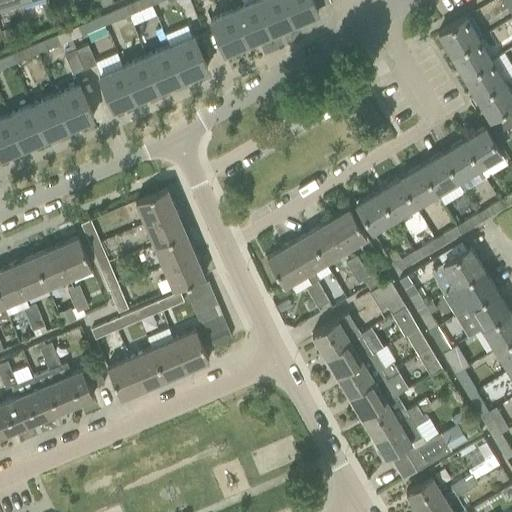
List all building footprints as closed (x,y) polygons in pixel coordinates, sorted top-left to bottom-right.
[(149,0),(134,0),(137,9),(151,4),(149,0)] [(257,0),(250,0),(233,7),(247,41),(270,32),(257,0)] [(284,0),(257,0),(270,32),(293,22),(284,0)] [(284,0),(293,22),(317,12),(312,0),(284,0)] [(511,0),(502,0),(510,11),(511,15),(511,0)] [(114,19),(128,13),(124,4),(110,10),(114,19)] [(247,41),(233,7),(209,17),(223,51),(247,41)] [(78,24),(68,28),(72,37),(81,33),(105,23),(101,14),(78,24)] [(437,32),(450,53),(478,37),(465,15),(437,32)] [(0,28),(4,40),(17,36),(8,26),(0,28)] [(34,43),(38,52),(60,42),(57,33),(34,43)] [(192,35),(169,45),(183,77),(206,67),(192,35)] [(490,58),(478,37),(450,53),(463,75),(490,58)] [(38,52),(34,43),(11,53),(15,62),(38,52)] [(76,47),(84,67),(96,62),(87,43),(76,47)] [(169,45),(146,54),(160,87),(183,77),(169,45)] [(72,72),(84,67),(76,47),(66,51),(64,52),(72,72)] [(0,68),(15,62),(11,53),(0,57),(0,68)] [(146,54),(123,64),(137,97),(160,87),(146,54)] [(503,79),(490,58),(463,75),(476,96),(503,79)] [(137,97),(123,64),(99,74),(113,107),(137,97)] [(489,118),(511,103),(511,95),(503,79),(476,96),(489,118)] [(79,82),(55,93),(70,126),(93,116),(79,82)] [(55,93),(32,103),(46,136),(70,126),(55,93)] [(46,136),(32,103),(9,113),(23,146),(46,136)] [(0,155),(23,146),(9,113),(0,116),(0,155)] [(511,124),(507,116),(493,125),(497,132),(511,124)] [(484,124),(462,137),(479,166),(501,153),(484,124)] [(479,166),(462,137),(441,150),(458,179),(463,187),(484,174),(479,166)] [(437,191),(458,179),(441,150),(420,162),(437,191)] [(398,175),(416,204),(437,191),(420,162),(398,175)] [(398,175),(377,188),(394,217),(416,204),(398,175)] [(145,223),(176,210),(166,187),(136,200),(145,223)] [(394,217),(377,188),(355,201),(373,230),(394,217)] [(503,206),(511,200),(511,189),(498,198),(503,206)] [(503,206),(498,198),(477,210),(477,211),(482,218),(503,206)] [(348,206),(327,218),(344,248),(365,235),(348,206)] [(154,244),(185,231),(176,210),(145,223),(154,244)] [(477,211),(463,219),(456,223),(460,231),(478,220),(482,218),(477,211)] [(324,259),(344,248),(327,218),(307,230),(324,259)] [(80,224),(88,243),(90,246),(99,242),(90,220),(80,224)] [(460,231),(456,223),(434,236),(439,243),(460,231)] [(319,277),(313,266),(324,259),(307,230),(287,242),(304,271),(310,281),(316,278),(319,277)] [(185,231),(154,244),(164,266),(194,253),(185,231)] [(434,236),(413,248),(418,256),(439,243),(434,236)] [(69,277),(92,268),(79,238),(57,247),(69,277)] [(443,290),(455,283),(482,266),(469,244),(465,246),(461,239),(437,254),(442,261),(431,268),(438,279),(436,280),(443,290)] [(109,264),(99,242),(90,246),(99,268),(109,264)] [(284,283),(288,281),(304,271),(287,242),(266,254),(284,283)] [(57,247),(35,256),(47,286),(69,277),(57,247)] [(387,254),(391,261),(396,269),(418,256),(413,248),(400,256),(395,249),(387,254)] [(194,253),(164,266),(172,287),(173,289),(204,276),(194,253)] [(351,271),(363,264),(356,253),(345,260),(351,271)] [(35,256),(13,265),(25,295),(47,286),(35,256)] [(330,270),(324,259),(313,266),(319,277),(330,270)] [(118,285),(109,264),(99,268),(109,289),(118,285)] [(369,274),(363,264),(351,271),(352,273),(357,281),(363,278),(366,284),(376,278),(372,272),(369,274)] [(13,265),(0,270),(0,295),(3,304),(7,313),(23,306),(29,304),(25,295),(13,265)] [(455,283),(469,304),(495,287),(482,266),(455,283)] [(310,281),(304,271),(288,281),(294,291),(305,284),(310,281)] [(411,280),(406,272),(399,277),(404,284),(404,285),(417,307),(424,302),(411,280)] [(391,313),(405,304),(389,277),(368,288),(380,308),(386,304),(391,313)] [(312,295),(322,289),(316,278),(310,281),(305,284),(312,295)] [(208,280),(186,289),(191,300),(213,291),(208,280)] [(67,288),(72,300),(84,294),(78,283),(67,288)] [(128,306),(118,285),(109,289),(118,310),(128,306)] [(469,304),(482,325),(508,308),(495,287),(469,304)] [(328,299),(322,289),(312,295),(317,305),(328,299)] [(183,299),(180,292),(179,290),(157,299),(161,309),(183,299)] [(218,302),(213,291),(191,300),(196,311),(218,302)] [(88,305),(84,294),(72,300),(76,311),(88,305)] [(157,299),(135,308),(139,318),(161,309),(157,299)] [(291,307),(288,300),(277,305),(280,313),(291,307)] [(23,306),(28,318),(40,313),(35,301),(29,304),(23,306)] [(200,323),(222,313),(218,302),(196,311),(200,323)] [(424,302),(417,307),(429,328),(437,323),(424,302)] [(417,325),(405,304),(391,313),(404,333),(405,332),(417,325)] [(74,317),(69,306),(58,311),(62,322),(74,317)] [(139,318),(135,308),(113,318),(117,327),(139,318)] [(482,325),(495,346),(511,335),(511,313),(508,308),(482,325)] [(312,331),(324,352),(359,331),(356,327),(347,310),(312,331)] [(44,323),(40,313),(28,318),(32,329),(45,324),(44,323)] [(200,323),(202,326),(205,334),(227,324),(222,313),(200,323)] [(91,327),(95,337),(117,327),(113,318),(91,327)] [(437,323),(429,328),(442,349),(449,345),(437,323)] [(210,345),(232,335),(227,324),(205,334),(210,345)] [(370,325),(359,331),(372,351),(375,350),(382,345),(370,325)] [(417,353),(429,346),(417,325),(405,332),(417,353)] [(196,328),(173,338),(186,368),(209,358),(196,328)] [(359,331),(324,352),(336,373),(372,351),(359,331)] [(511,364),(511,335),(495,346),(508,367),(511,364)] [(129,355),(142,386),(164,377),(151,346),(147,337),(125,347),(128,355),(129,355)] [(151,346),(164,377),(186,368),(173,338),(151,346)] [(40,345),(44,356),(56,351),(51,340),(40,345)] [(382,345),(375,350),(384,365),(392,360),(394,359),(385,344),(382,345)] [(449,345),(442,349),(455,371),(462,366),(449,345)] [(417,353),(430,373),(442,366),(429,346),(417,353)] [(336,373),(348,393),(384,372),(395,366),(392,360),(384,365),(375,350),(372,351),(336,373)] [(54,366),(70,404),(93,394),(82,367),(71,371),(67,361),(61,363),(56,351),(44,356),(49,368),(54,366)] [(129,355),(128,355),(106,364),(120,396),(142,386),(129,355)] [(0,362),(0,371),(1,375),(12,370),(8,359),(0,362)] [(49,368),(32,375),(48,413),(70,404),(54,366),(49,368)] [(384,372),(348,393),(360,414),(386,398),(396,392),(388,378),(387,378),(398,371),(395,366),(394,367),(384,372)] [(462,366),(455,371),(467,392),(475,387),(462,366)] [(48,413),(32,375),(17,381),(12,370),(1,375),(6,385),(11,383),(16,396),(15,396),(27,422),(48,413)] [(91,375),(95,385),(105,382),(101,371),(91,375)] [(406,386),(399,372),(388,378),(396,392),(406,386)] [(475,387),(467,392),(480,413),(487,409),(475,388),(475,387)] [(408,413),(406,408),(396,392),(386,398),(360,414),(372,434),(373,434),(408,413)] [(15,396),(0,402),(0,419),(5,431),(27,422),(15,396)] [(421,412),(425,410),(432,406),(425,396),(415,402),(421,412)] [(408,413),(373,434),(385,455),(403,444),(417,468),(429,460),(419,443),(438,432),(425,410),(421,412),(415,402),(406,408),(408,413)] [(487,409),(480,413),(493,435),(507,426),(495,404),(487,409)] [(454,416),(457,422),(466,437),(477,430),(465,410),(454,416)] [(440,430),(438,432),(419,443),(429,460),(451,448),(450,447),(461,440),(461,439),(466,437),(457,422),(441,432),(440,430)] [(511,449),(500,430),(493,435),(505,456),(511,452),(511,449)] [(460,477),(467,488),(478,482),(474,476),(499,462),(493,453),(468,467),(470,471),(460,477)] [(418,509),(443,494),(431,473),(405,488),(418,509)] [(457,495),(467,488),(460,477),(450,483),(457,495)] [(453,511),(443,494),(418,509),(419,511),(453,511)]
